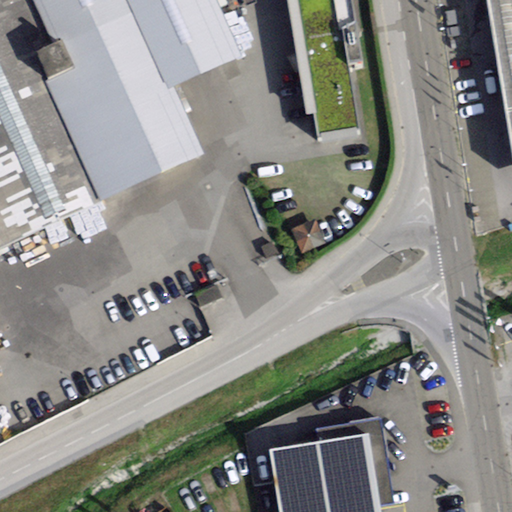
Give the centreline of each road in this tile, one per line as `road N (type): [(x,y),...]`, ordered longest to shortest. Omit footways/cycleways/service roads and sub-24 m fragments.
road 1 (unclassified): [(455,240),(0,479)]
road 2 (primary): [(498,511),(455,240)]
road 3 (primary): [(455,240),(416,0)]
road 4 (unknown): [(511,192),(474,0)]
